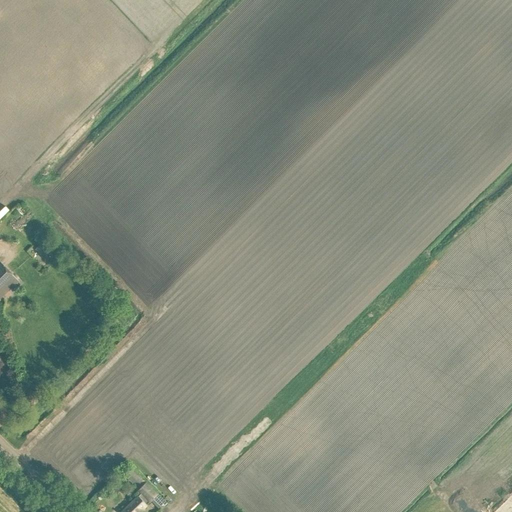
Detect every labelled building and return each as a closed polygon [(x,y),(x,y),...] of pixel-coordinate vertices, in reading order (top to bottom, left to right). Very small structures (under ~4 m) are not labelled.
[(42,241),(37,250),(50,257),(55,248),(42,241)] [(0,299),(18,281),(0,262),(0,299)] [(124,476),(139,491),(146,483),(131,468),(128,471),(126,469),(119,476),(121,478),(124,476)] [(116,494),(121,489),(114,482),(109,487),(116,494)] [(147,505),(157,495),(146,483),(139,491),(142,493),(139,497),(138,496),(121,511),(145,511),(143,509),(147,505)]
